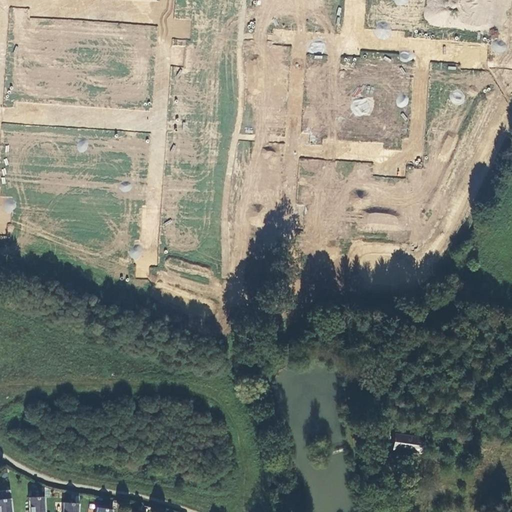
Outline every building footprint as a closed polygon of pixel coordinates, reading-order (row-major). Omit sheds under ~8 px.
[(131,259),(141,256),(138,247),(129,250),(131,259)] [(393,434),(391,449),(420,453),(422,438),(393,434)] [(375,443),(373,453),(380,455),(382,444),(375,443)] [(12,511),(11,488),(1,489),(2,497),(0,497),(0,511),(12,511)] [(44,511),(44,497),(28,497),(29,511),(44,511)] [(79,511),(80,503),(64,503),(63,511),(79,511)]
